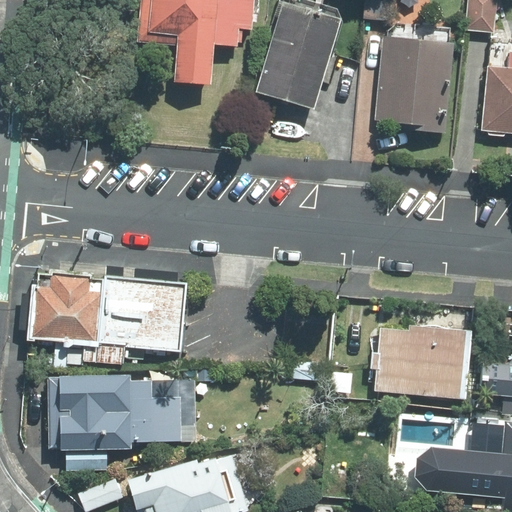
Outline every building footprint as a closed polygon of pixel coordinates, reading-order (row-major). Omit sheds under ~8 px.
[(136,0),(132,32),(175,38),(171,80),(205,83),(209,43),(237,46),(243,0),(136,0)] [(294,0),(282,0),(252,89),(307,107),(338,14),(294,0)] [(466,0),(462,28),(490,32),(494,0),(466,0)] [(443,130),(449,38),(377,34),(372,125),(443,130)] [(502,73),(483,71),(477,136),(511,139),(511,57),(503,57),(502,73)] [(173,356),(178,288),(31,277),(30,290),(23,289),(19,344),(173,356)] [(281,315),(281,352),(322,352),(322,315),(281,315)] [(511,315),(505,315),(499,392),(511,392),(511,315)] [(459,394),(464,328),(371,321),(366,387),(459,394)] [(313,360),(293,358),(290,382),(311,384),(313,360)] [(131,376),(50,375),(50,441),(130,442),(131,376)] [(489,505),(511,507),(511,421),(496,420),(489,505)] [(316,421),(295,428),(304,456),(325,449),(316,421)] [(223,511),(208,454),(126,475),(135,511),(223,511)] [(350,462),(330,460),(328,482),(348,484),(350,462)] [(105,477),(69,498),(77,511),(96,511),(118,499),(105,477)]
